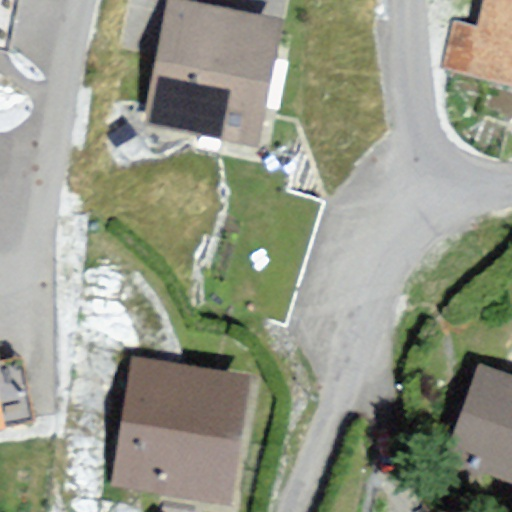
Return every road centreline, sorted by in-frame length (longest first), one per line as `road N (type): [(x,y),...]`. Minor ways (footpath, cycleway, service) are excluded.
road 1 (residential): [(430,193),(398,219),(375,262),(293,511)]
road 2 (unclassified): [(430,193),(407,0)]
